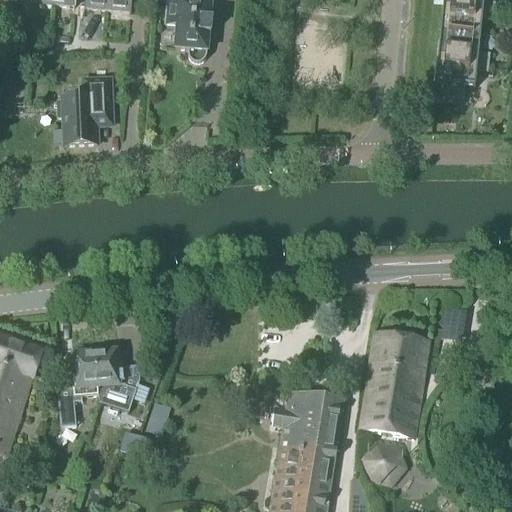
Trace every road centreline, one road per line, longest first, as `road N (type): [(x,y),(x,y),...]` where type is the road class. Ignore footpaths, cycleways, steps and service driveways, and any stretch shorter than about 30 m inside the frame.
road 1 (residential): [(0,306),(171,287),(511,269)]
road 2 (residential): [(0,184),(374,157)]
road 3 (residential): [(374,157),(390,0)]
road 4 (residential): [(374,157),(511,157)]
